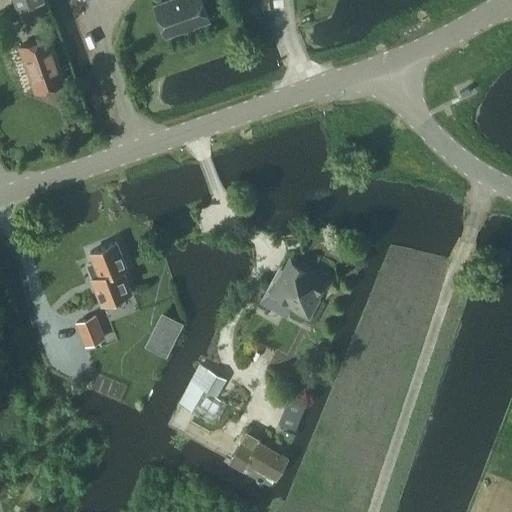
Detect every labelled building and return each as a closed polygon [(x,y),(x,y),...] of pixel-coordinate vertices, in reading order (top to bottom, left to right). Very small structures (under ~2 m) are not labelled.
[(164,0),(153,4),(164,34),(207,19),(200,0),(164,0)] [(18,46),(34,91),(63,80),(46,36),(18,46)] [(458,90),(460,95),(470,90),(467,85),(458,90)] [(125,292),(129,291),(120,267),(124,265),(114,241),(88,251),(92,261),(88,263),(93,276),(89,278),(99,303),(114,297),(115,298),(117,300),(125,297),(126,294),(125,292)] [(320,286),(324,288),(331,276),(318,269),(316,273),(290,258),(270,293),(293,306),(292,308),(306,316),(315,299),(313,298),(320,286)] [(91,316),(76,322),(85,344),(99,338),(91,316)] [(163,317),(158,327),(173,335),(178,325),(163,317)] [(208,370),(200,386),(205,389),(215,394),(224,378),(208,370)] [(244,433),(229,460),(265,481),(281,454),(244,433)]
